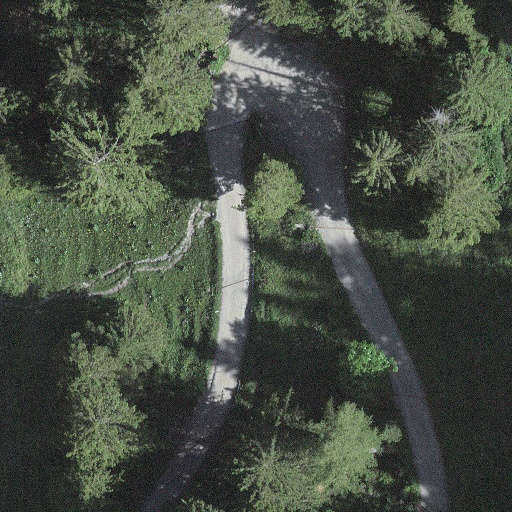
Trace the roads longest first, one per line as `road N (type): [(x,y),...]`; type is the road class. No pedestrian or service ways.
road 1 (track): [(249,70),(288,75),(324,115),(357,232),(426,393),(450,511)]
road 2 (track): [(174,511),(244,373),(254,245),(238,84),(249,70)]
